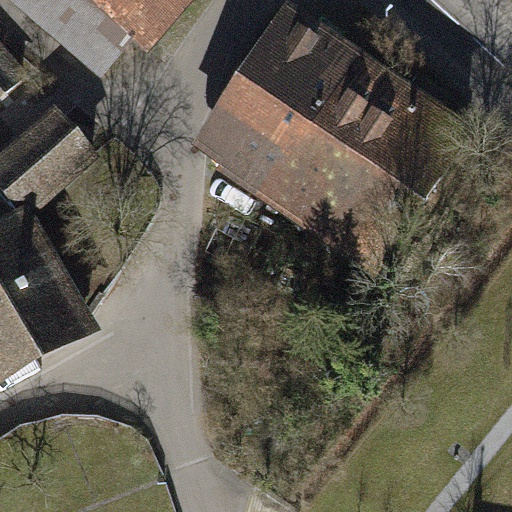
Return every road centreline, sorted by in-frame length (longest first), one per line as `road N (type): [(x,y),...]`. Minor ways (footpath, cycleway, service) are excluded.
road 1 (residential): [(204,511),(155,352),(171,131),(192,72),(250,0)]
road 2 (unknown): [(75,0),(115,38),(171,131)]
road 3 (tertiary): [(511,86),(421,0)]
